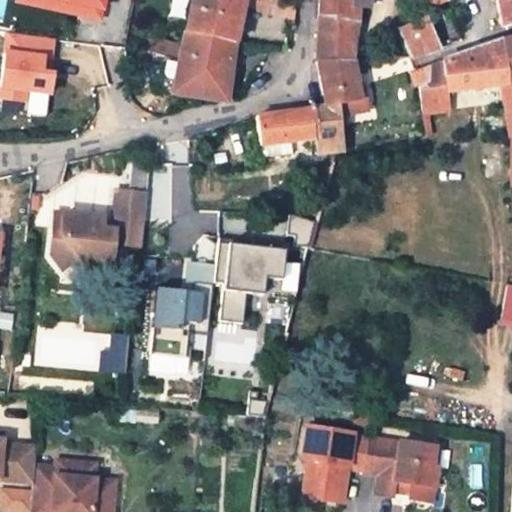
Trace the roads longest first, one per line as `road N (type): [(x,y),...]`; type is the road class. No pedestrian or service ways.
road 1 (residential): [(301,0),(294,95),(32,155),(0,151)]
road 2 (unknown): [(493,511),(489,397),(511,400)]
road 3 (unknown): [(164,125),(192,250)]
